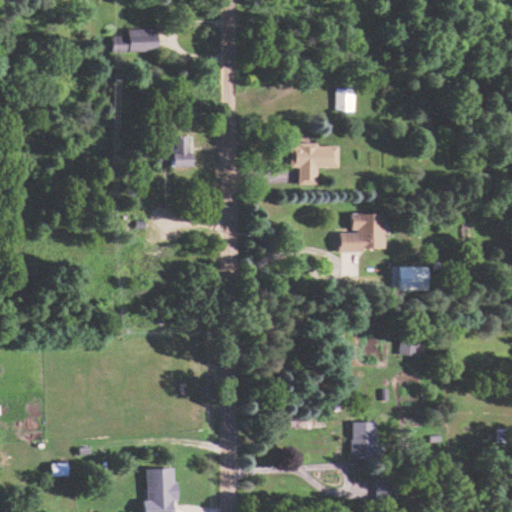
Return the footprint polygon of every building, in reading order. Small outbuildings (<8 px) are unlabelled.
[(122,28),(122,36),(110,36),(110,51),(153,50),(152,27),(122,28)] [(349,111),(349,87),(330,87),(330,110),(349,111)] [(183,165),(183,135),(168,135),(168,151),(154,151),(154,159),(165,159),(164,165),(183,165)] [(332,143),(284,144),(284,166),(292,166),(293,184),(311,183),(311,167),(333,166),(332,143)] [(380,213),(345,212),(345,231),(333,231),(333,251),(357,251),(357,247),(379,248),(380,213)] [(423,289),(423,266),(388,265),(388,288),(423,289)] [(395,354),(418,355),(419,338),(395,337),(395,354)] [(371,444),(371,421),(346,421),(345,456),(378,456),(378,445),(371,444)] [(62,475),(62,462),(45,462),(46,475),(62,475)] [(141,500),(137,500),(137,511),(167,511),(167,499),(171,499),(170,467),(140,467),(141,500)] [(389,502),(389,477),(371,476),(371,502),(389,502)]
